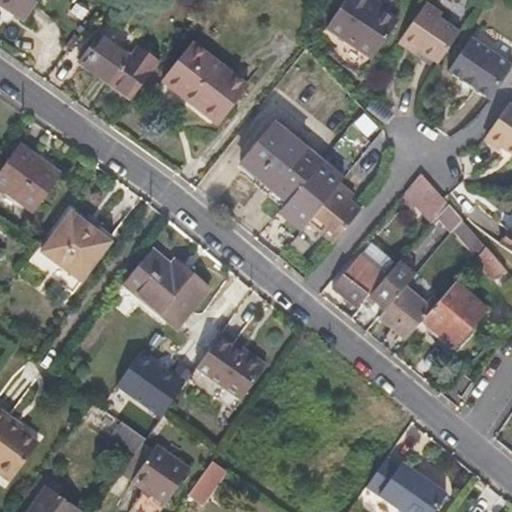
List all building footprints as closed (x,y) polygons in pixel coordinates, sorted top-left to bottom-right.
[(0,0),(0,5),(23,20),(36,0),(0,0)] [(397,23),(363,0),(345,0),(326,30),(372,60),(397,23)] [(415,55),(419,49),(441,64),(462,33),(439,19),(443,12),(427,1),(397,44),(415,55)] [(131,101),(158,65),(140,52),(132,62),(100,38),(81,64),(131,101)] [(511,71),(511,66),(471,41),(449,74),(491,102),(511,71)] [(247,88),(191,45),(162,83),(219,126),(247,88)] [(511,157),(511,106),(510,105),(487,139),(511,157)] [(286,202),(320,161),(271,125),(239,166),(286,202)] [(0,189),(34,214),(59,177),(17,147),(0,172),(0,189)] [(440,218),(450,207),(423,175),(399,204),(409,212),(415,207),(433,226),(440,218)] [(362,210),(350,201),(355,195),(340,184),(307,224),(335,244),(362,210)] [(463,222),(450,207),(440,218),(453,233),(463,222)] [(82,284),(112,244),(95,231),(99,225),(88,216),(83,223),(70,213),(40,254),(82,284)] [(487,250),(463,222),(453,233),(477,261),(487,250)] [(511,255),(511,230),(501,247),(511,255)] [(506,271),(487,250),(477,261),(473,266),(496,284),(506,271)] [(176,327),(207,289),(188,274),(183,280),(150,254),(125,284),(176,327)] [(368,298),(385,277),(360,257),(333,289),(359,311),(370,299),(368,298)] [(407,287),(416,276),(400,263),(370,299),(385,312),(407,287)] [(454,348),(486,312),(455,286),(429,318),(424,323),(454,348)] [(418,309),(424,302),(407,287),(385,312),(380,318),(407,341),(424,323),(429,318),(418,309)] [(236,343),(232,348),(219,338),(197,368),(241,401),(267,366),(236,343)] [(141,351),(119,384),(167,417),(190,385),(141,351)] [(23,426),(10,417),(0,409),(0,475),(10,482),(38,444),(20,431),(23,426)] [(143,440),(119,422),(110,436),(134,454),(142,442),(143,440)] [(120,472),(129,479),(163,505),(189,469),(155,443),(151,449),(142,442),(134,454),(120,472)] [(205,505),(229,471),(215,461),(190,495),(205,505)] [(440,511),(448,502),(432,490),(429,494),(417,486),(420,482),(404,469),(400,475),(387,466),(367,494),(391,511),(440,511)] [(74,511),(40,489),(23,511),(74,511)]
